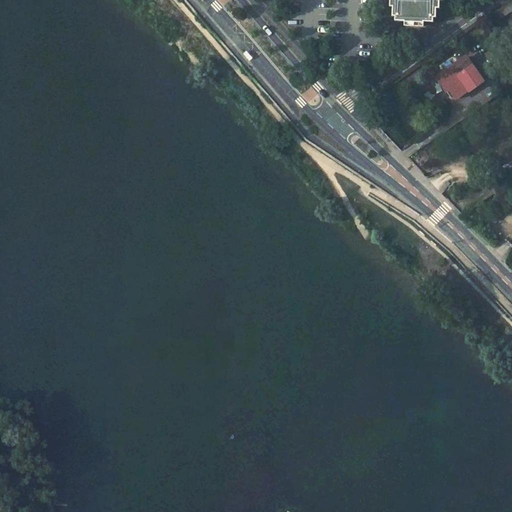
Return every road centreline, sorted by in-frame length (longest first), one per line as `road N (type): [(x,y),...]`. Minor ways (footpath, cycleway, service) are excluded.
road 1 (residential): [(338,109),(493,0)]
road 2 (primary): [(209,0),(321,124)]
road 3 (primary): [(321,124),(439,215)]
road 4 (primary): [(338,109),(240,0)]
road 5 (primary): [(439,215),(338,109)]
